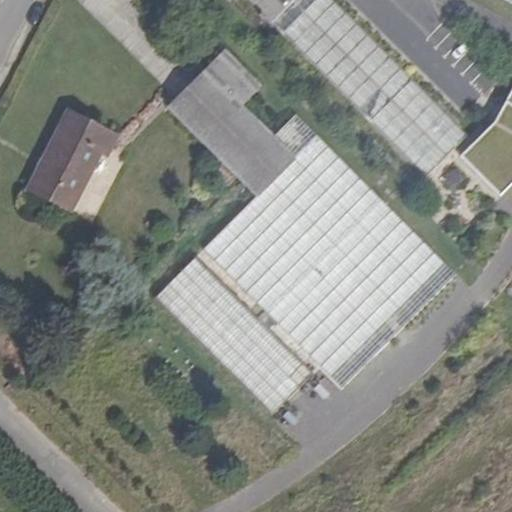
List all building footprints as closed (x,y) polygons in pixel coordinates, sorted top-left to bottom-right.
[(247,0),(270,23),(293,0),(247,0)] [(466,137),(331,0),(293,0),(270,23),(424,178),(466,137)] [(234,175),(273,137),(243,107),(260,89),(222,51),(166,107),(234,175)] [(459,158),(500,199),(511,186),(511,81),(494,124),(459,158)] [(70,137),(79,119),(69,114),(60,133),(70,137)] [(264,312),(277,325),(341,390),(455,276),(295,115),(273,137),(234,175),(255,197),(203,250),(264,312)] [(70,137),(60,133),(29,190),(72,211),(101,154),(108,156),(117,137),(79,119),(70,137)] [(312,375),(270,333),(257,320),(195,258),(154,299),(271,416),(312,375)] [(277,325),(264,312),(257,320),(270,333),(277,325)]
